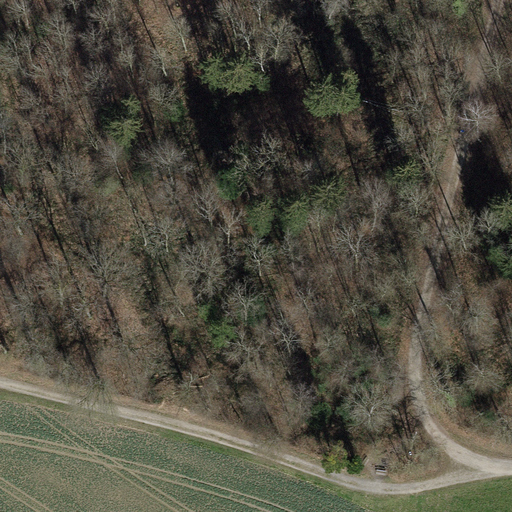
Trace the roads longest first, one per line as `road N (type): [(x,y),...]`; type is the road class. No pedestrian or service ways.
road 1 (track): [(0,371),(365,484),(511,464)]
road 2 (track): [(501,0),(415,364),(426,411),(469,470)]
